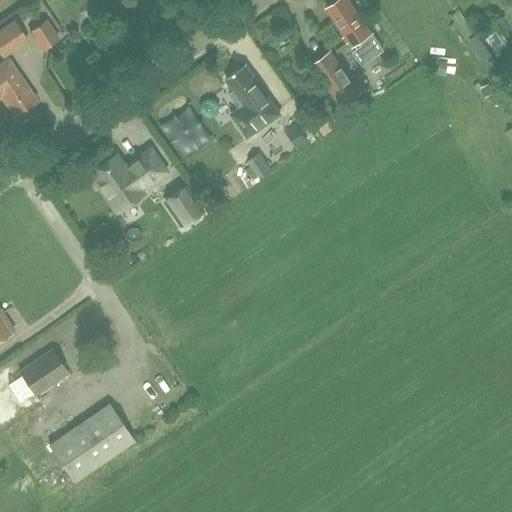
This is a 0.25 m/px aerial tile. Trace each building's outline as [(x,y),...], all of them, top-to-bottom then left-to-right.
[(384,50),(348,0),(340,0),(329,8),(352,41),(362,34),(366,40),(353,50),(364,65),(384,50)] [(0,53),(2,57),(28,40),(16,20),(0,31),(0,53)] [(46,20),(28,32),(41,51),(59,39),(46,20)] [(511,41),(503,33),(496,40),(509,53),(511,49),(511,41)] [(340,107),(361,94),(331,50),(311,64),(340,107)] [(37,101),(9,59),(0,64),(0,96),(1,96),(15,116),(37,101)] [(251,136),(280,115),(244,65),(227,78),(235,89),(230,93),(241,109),(235,114),(251,136)] [(268,144),(277,156),(298,140),(289,128),(268,144)] [(168,172),(152,149),(131,163),(133,165),(127,169),(118,157),(89,177),(98,189),(100,187),(118,212),(144,194),(141,190),(150,183),(151,184),(168,172)] [(259,179),(271,170),(260,152),(247,162),(259,179)] [(185,224),(204,211),(188,188),(169,201),(185,224)] [(0,340),(12,333),(0,314),(0,340)] [(35,397),(67,374),(50,350),(18,373),(35,397)] [(187,377),(177,381),(187,402),(197,397),(187,377)] [(73,482),(132,441),(108,405),(48,446),(73,482)]
